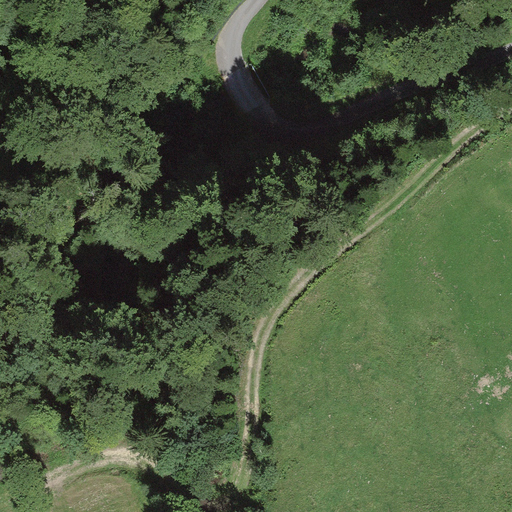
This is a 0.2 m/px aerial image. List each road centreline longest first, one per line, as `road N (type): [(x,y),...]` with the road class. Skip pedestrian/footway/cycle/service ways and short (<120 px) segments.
road 1 (track): [(511,103),(286,294),(260,337),(241,471),(212,505),(119,456),(0,499)]
road 2 (track): [(511,47),(311,131),(283,131),(254,111),(232,72),(231,38),(258,0)]
